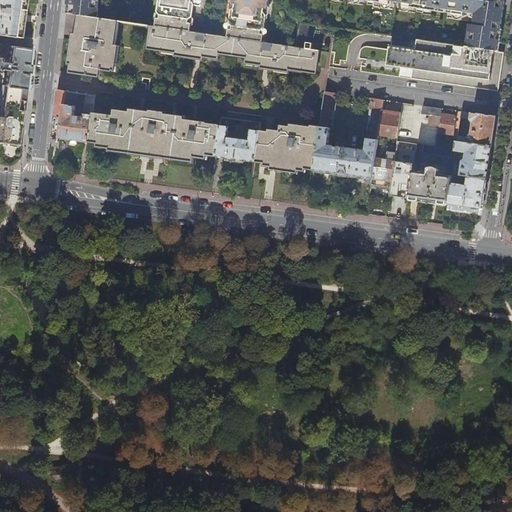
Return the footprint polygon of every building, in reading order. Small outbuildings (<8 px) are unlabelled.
[(0,0),(0,21),(19,24),(21,7),(22,0),(0,0)] [(67,0),(67,14),(74,15),(98,19),(99,8),(98,8),(98,1),(98,0),(159,0),(159,1),(155,27),(165,28),(191,32),(195,4),(200,5),(200,0),(232,0),(227,37),(255,41),(263,42),(269,0),(352,0),(464,17),(464,14),(470,15),(470,16),(470,17),(470,18),(470,19),(472,20),(473,20),(474,20),(475,20),(474,26),(470,26),(467,48),(483,50),(498,52),(499,51),(493,50),(494,44),(499,45),(503,23),(501,23),(504,4),(500,0),(67,0)] [(98,19),(74,15),(72,32),(69,32),(68,39),(65,64),(67,65),(66,74),(88,77),(89,70),(100,72),(112,73),(116,47),(112,46),(116,21),(98,19)] [(19,24),(0,21),(0,34),(16,37),(17,31),(19,24)] [(287,46),(263,42),(255,41),(227,37),(211,35),(191,32),(165,28),(155,27),(150,26),(147,50),(162,52),(162,49),(174,51),(174,54),(203,58),(203,55),(219,58),(219,56),(245,59),(245,61),(260,63),(260,67),(289,71),(290,68),(302,70),(301,73),(317,74),(320,51),(312,50),(313,44),(306,43),(307,37),(314,38),(316,25),(300,23),(296,47),(287,46)] [(503,53),(498,52),(483,50),(467,48),(447,45),(418,40),(416,50),(413,70),(412,79),(498,92),(503,53)] [(0,84),(1,85),(2,85),(2,80),(0,80),(0,72),(1,72),(1,69),(7,70),(5,86),(7,86),(28,89),(32,49),(10,45),(8,59),(5,59),(4,61),(3,61),(3,58),(0,57),(0,84)] [(387,66),(413,70),(416,50),(390,46),(387,66)] [(99,79),(100,72),(89,70),(88,77),(99,79)] [(19,100),(27,101),(27,97),(28,89),(7,86),(4,103),(2,121),(0,133),(0,142),(7,143),(19,145),(19,142),(23,111),(18,110),(19,100)] [(66,92),(58,91),(57,102),(54,122),(53,138),(59,139),(61,125),(66,92)] [(78,94),(66,92),(61,125),(59,139),(88,143),(90,134),(93,114),(95,97),(86,95),(83,112),(86,113),(85,118),(75,116),(76,106),(78,94)] [(335,94),(325,92),(320,127),(319,134),(314,170),(321,171),(338,174),(337,175),(349,176),(350,175),(373,178),(377,146),(378,142),(378,140),(379,135),(381,121),(381,115),(384,101),(373,99),(372,110),(373,111),(371,125),(370,125),(368,133),(366,151),(343,148),(344,144),(336,142),(335,147),(328,146),(330,128),(332,120),(330,119),(332,105),(334,105),(335,94)] [(441,114),(442,109),(423,106),(423,115),(429,116),(426,138),(422,137),(422,131),(413,130),(412,133),(409,132),(411,115),(407,115),(401,114),(400,118),(398,135),(398,137),(397,142),(401,142),(417,144),(422,145),(436,147),(438,133),(440,125),(441,114)] [(90,134),(88,143),(94,144),(110,146),(109,149),(124,151),(125,148),(138,150),(138,153),(158,155),(166,156),(167,153),(180,155),(179,158),(194,160),(195,154),(215,157),(217,146),(220,126),(207,124),(207,123),(185,120),(164,117),(164,113),(150,111),(149,115),(138,114),(114,111),(113,117),(93,114),(90,134)] [(478,145),(492,147),(496,124),(497,117),(462,112),(461,118),(471,119),(471,120),(474,124),(472,135),(468,138),(458,137),(457,142),(478,145)] [(457,117),(441,114),(440,125),(438,133),(454,135),(457,117)] [(400,118),(381,115),(381,121),(379,135),(398,137),(398,135),(400,118)] [(217,146),(215,157),(220,158),(225,159),(226,160),(245,162),(245,161),(255,162),(259,131),(260,124),(252,122),(249,140),(234,138),(236,128),(224,126),(220,126),(217,146)] [(319,134),(320,127),(314,126),(313,130),(281,127),(280,134),(274,134),(272,148),(271,156),(270,165),(275,166),(275,168),(293,171),(293,168),(314,170),(319,134)] [(272,148),(274,134),(259,131),(255,162),(270,165),(271,156),(272,148)] [(392,181),(391,188),(390,196),(409,199),(411,188),(412,177),(413,171),(416,152),(417,144),(401,142),(397,142),(395,156),(392,181)] [(487,180),(492,147),(478,145),(457,142),(457,144),(456,149),(456,151),(467,153),(467,156),(469,156),(468,160),(467,160),(463,163),(461,176),(468,177),(487,180)] [(373,178),(372,186),(391,188),(392,181),(395,156),(387,155),(386,160),(382,159),(383,147),(377,146),(373,178)] [(452,150),(451,150),(447,171),(453,172),(453,168),(454,165),(456,151),(452,150)] [(411,188),(409,199),(448,205),(450,188),(451,184),(451,179),(452,177),(439,175),(439,171),(438,170),(436,168),(433,168),(432,168),(431,168),(428,169),(422,168),(421,172),(413,171),(412,177),(411,188)] [(483,210),(487,180),(468,177),(467,180),(466,187),(451,184),(450,188),(448,205),(483,210)] [(447,211),(482,216),(483,210),(448,205),(447,211)] [(46,477),(51,482),(57,480),(59,473),(55,469),(48,471),(46,477)]
